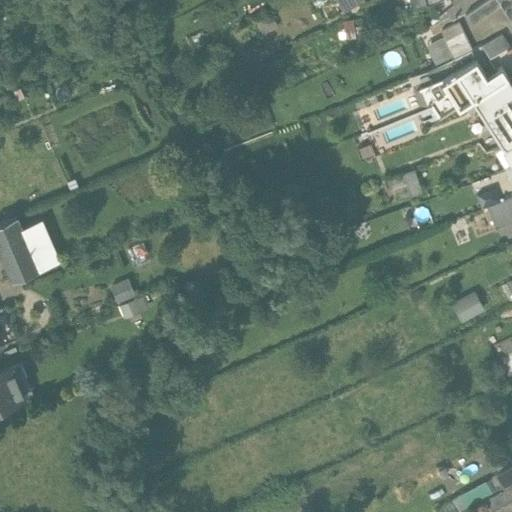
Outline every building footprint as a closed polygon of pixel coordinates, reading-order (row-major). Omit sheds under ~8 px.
[(446,9),(451,16),(465,8),(476,0),(455,0),(457,2),(446,9)] [(499,0),(500,0),(511,17),(511,0),(476,0),(465,8),(471,19),(499,0)] [(277,25),(271,12),(256,20),(262,32),(277,25)] [(470,47),(458,20),(440,29),(452,56),(470,47)] [(481,44),(488,56),(509,45),(501,32),(481,44)] [(486,75),(475,59),(441,80),(419,89),(439,119),(472,98),(507,76),(501,65),(486,75)] [(511,83),(511,82),(507,76),(472,98),(502,145),(503,147),(511,142),(511,83)] [(505,167),(511,164),(511,142),(503,147),(502,145),(493,148),(505,167)] [(422,191),(412,166),(389,175),(398,198),(409,194),(410,196),(422,191)] [(77,189),(74,182),(66,185),(70,192),(77,189)] [(486,206),(500,200),(496,191),(479,198),(483,207),(486,206)] [(496,228),(511,221),(511,195),(500,200),(486,206),(496,228)] [(0,224),(0,254),(12,282),(59,263),(42,222),(21,231),(15,218),(0,224)] [(354,243),(348,228),(332,235),(338,250),(354,243)] [(135,298),(128,280),(109,288),(117,305),(135,298)] [(483,311),(474,293),(453,304),(462,321),(483,311)] [(0,408),(31,395),(19,366),(0,374),(0,408)] [(511,466),(497,475),(504,486),(511,481),(511,466)] [(511,485),(484,501),(489,511),(510,511),(511,511),(511,485)]
